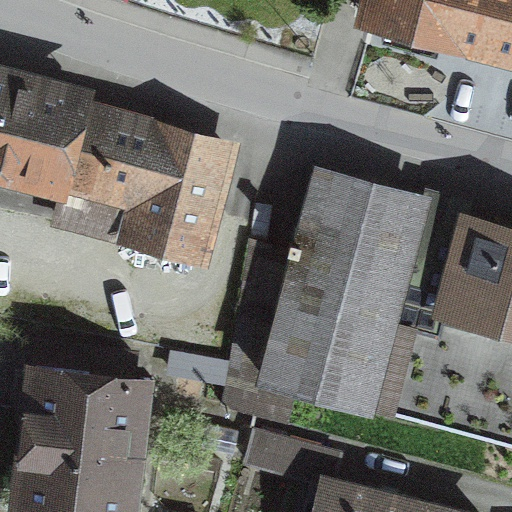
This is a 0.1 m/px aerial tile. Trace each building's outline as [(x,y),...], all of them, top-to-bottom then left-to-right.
[(511,0),(376,0),(373,11),(511,45),(511,0)] [(140,197),(158,129),(160,121),(0,79),(0,162),(53,177),(54,174),(137,196),(140,197)] [(140,197),(137,196),(128,231),(200,250),(228,147),(158,129),(140,197)] [(273,376),(414,413),(469,219),(471,211),(317,170),(298,239),(262,373),(273,376)] [(511,231),(469,219),(414,413),(511,439),(511,231)] [(270,385),(273,376),(262,373),(298,239),(290,237),(287,247),(249,238),(222,398),(231,407),(285,421),(293,391),(270,385)] [(40,413),(29,501),(127,511),(135,511),(151,386),(132,384),(135,355),(37,343),(28,412),(40,413)] [(325,478),(326,478),(334,449),(253,427),(244,457),(325,479),(325,478)] [(325,478),(325,479),(316,511),(400,511),(404,498),(326,478),(325,478)] [(459,511),(404,498),(400,511),(459,511)]
